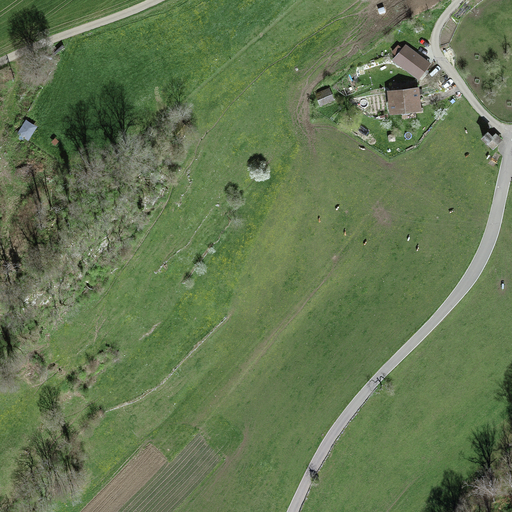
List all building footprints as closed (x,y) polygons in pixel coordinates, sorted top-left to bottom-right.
[(395,59),(418,76),(428,63),(406,46),(395,59)] [(332,98),(329,89),(317,94),(320,103),(332,98)] [(417,89),(389,92),(391,111),(419,108),(417,89)] [(180,135),(186,127),(180,122),(174,130),(180,135)] [(487,132),(482,136),(493,147),(500,140),(495,134),(492,137),(487,132)]
